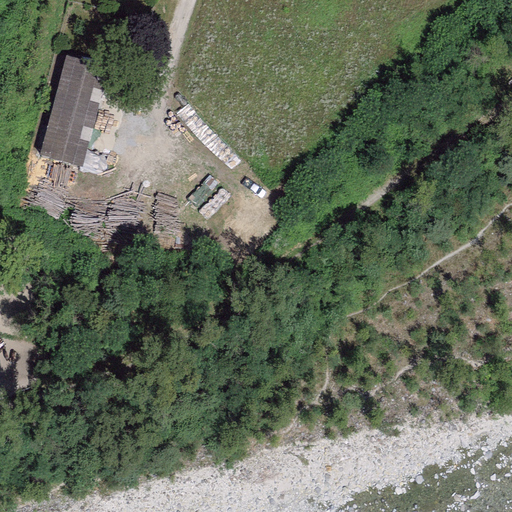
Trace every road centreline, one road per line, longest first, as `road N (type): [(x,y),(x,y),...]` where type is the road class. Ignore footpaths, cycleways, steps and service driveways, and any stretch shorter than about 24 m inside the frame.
road 1 (track): [(511,127),(0,413)]
road 2 (unknown): [(511,209),(381,303),(328,327)]
